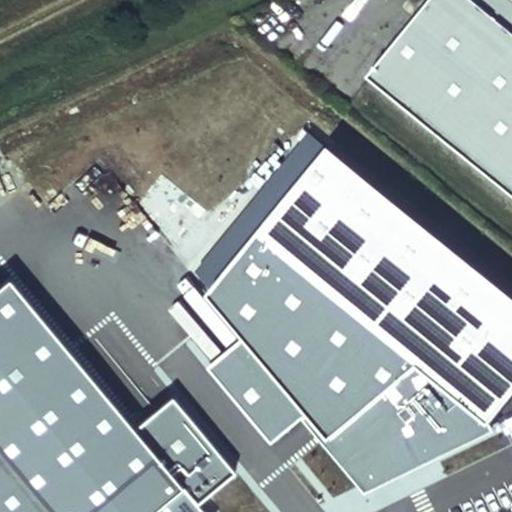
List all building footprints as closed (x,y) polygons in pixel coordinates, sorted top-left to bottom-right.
[(511,34),(471,1),(469,0),(433,0),(367,81),(511,198),(511,34)] [(511,3),(507,0),(471,0),(471,1),(511,34),(511,3)] [(362,472),(373,480),(495,417),(509,398),(511,396),(511,281),(329,148),(245,262),(260,272),(276,250),(356,308),(323,353),(341,386),(352,395),(322,410),(338,441),(350,450),(362,472)] [(0,511),(205,511),(197,501),(235,472),(173,394),(130,427),(11,276),(0,284),(0,511)] [(289,423),(336,393),(317,363),(270,394),(289,423)] [(427,511),(479,511),(469,491),(427,511)]
